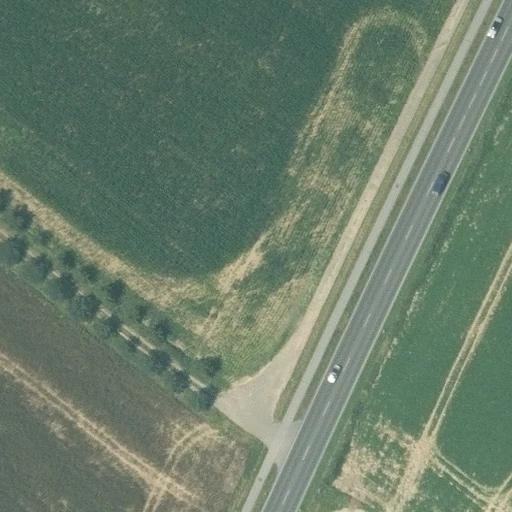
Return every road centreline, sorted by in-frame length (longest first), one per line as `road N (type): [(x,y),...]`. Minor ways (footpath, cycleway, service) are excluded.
road 1 (primary): [(511,32),(282,511)]
road 2 (track): [(257,427),(468,0)]
road 3 (track): [(284,441),(0,229)]
